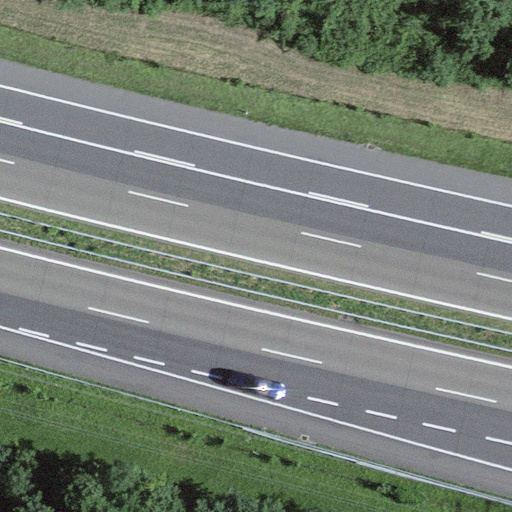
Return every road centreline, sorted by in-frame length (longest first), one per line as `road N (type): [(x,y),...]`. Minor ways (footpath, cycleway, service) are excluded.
road 1 (motorway): [(511,281),(0,159)]
road 2 (motorway): [(0,285),(511,405)]
